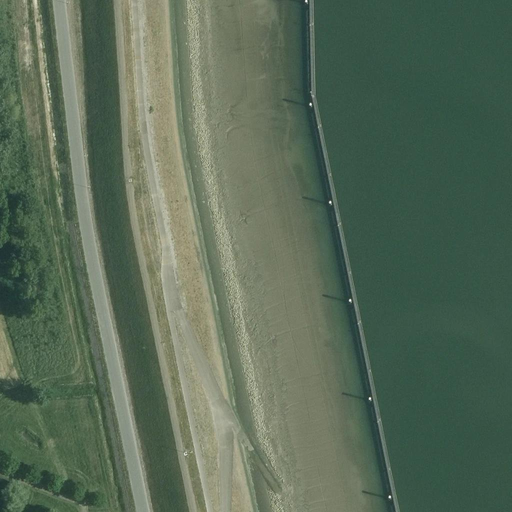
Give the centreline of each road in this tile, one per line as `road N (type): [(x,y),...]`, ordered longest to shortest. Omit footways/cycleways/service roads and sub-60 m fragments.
road 1 (tertiary): [(143,511),(83,208),(60,0)]
road 2 (unclassified): [(168,282),(133,0)]
road 3 (unclassified): [(225,511),(217,407),(168,282)]
road 4 (unclassified): [(168,282),(210,511)]
